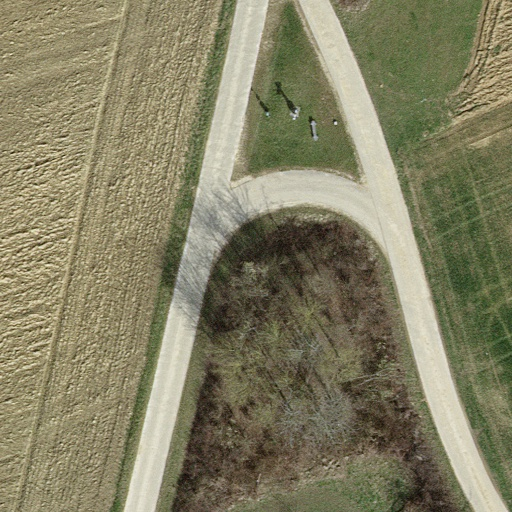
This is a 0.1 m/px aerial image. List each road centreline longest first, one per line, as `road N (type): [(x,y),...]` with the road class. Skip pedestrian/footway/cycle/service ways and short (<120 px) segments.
road 1 (unclassified): [(204,215),(136,511)]
road 2 (unclassified): [(392,230),(431,390),(484,511)]
road 3 (unclassified): [(295,0),(339,79),(392,230)]
road 4 (unclassified): [(252,0),(204,215)]
road 5 (unclassified): [(392,230),(331,196),(273,188),(204,215)]
